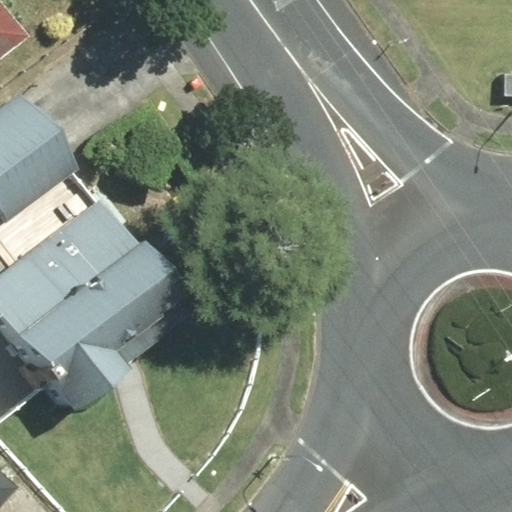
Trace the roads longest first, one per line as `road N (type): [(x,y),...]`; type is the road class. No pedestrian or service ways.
road 1 (secondary): [(312,86),(477,219)]
road 2 (secondary): [(389,269),(312,86)]
road 3 (secondary): [(332,511),(371,384)]
road 4 (secondary): [(371,384),(366,324),(389,269)]
